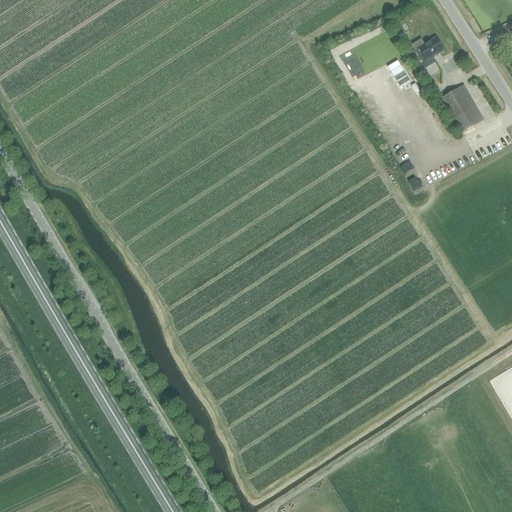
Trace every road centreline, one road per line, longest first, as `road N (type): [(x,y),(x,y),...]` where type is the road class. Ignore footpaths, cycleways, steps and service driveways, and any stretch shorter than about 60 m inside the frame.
road 1 (unclassified): [(216,511),(0,146)]
road 2 (primary): [(173,511),(0,219)]
road 3 (unclassified): [(511,105),(444,0)]
